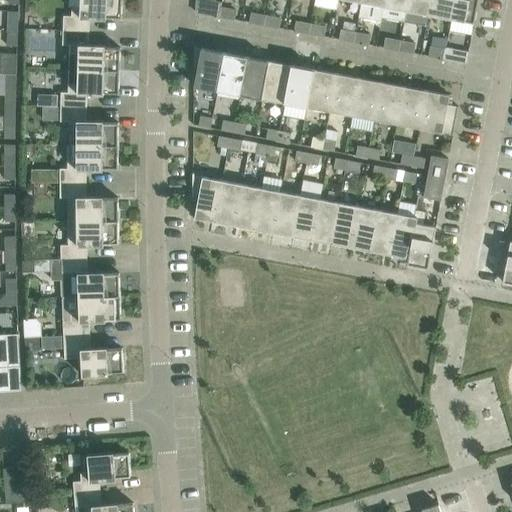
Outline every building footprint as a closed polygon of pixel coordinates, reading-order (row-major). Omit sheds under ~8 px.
[(122,0),(80,0),(80,8),(72,7),(71,16),(63,15),(63,30),(89,31),(90,18),(106,19),(106,17),(121,18),(122,0)] [(196,0),(196,12),(219,16),(221,2),(209,0),(196,0)] [(384,0),(384,6),(406,10),(407,0),(384,0)] [(407,0),(406,10),(429,14),(431,0),(407,0)] [(431,0),(429,14),(451,18),(454,0),(431,0)] [(454,0),(451,18),(474,23),(478,0),(454,0)] [(221,7),(219,16),(233,19),(235,10),(221,7)] [(264,24),(265,15),(252,13),(250,22),(264,24)] [(280,18),(265,15),(264,24),(278,27),(280,18)] [(8,18),(7,32),(18,32),(18,19),(8,18)] [(295,30),(308,33),(310,24),(296,21),(295,30)] [(325,27),(310,24),(308,33),(323,36),(325,27)] [(89,44),(89,31),(63,30),(62,45),(70,45),(69,68),(120,70),(120,47),(105,47),(105,45),(89,44)] [(340,39),(353,41),(355,33),(341,30),(340,39)] [(7,45),(17,46),(18,32),(7,32),(7,45)] [(353,41),(368,44),(370,35),(355,33),(353,41)] [(384,47),(398,50),(400,41),(386,38),(384,47)] [(414,44),(400,41),(398,50),(413,53),(414,44)] [(196,45),(195,45),(194,67),(195,67),(195,65),(198,66),(194,86),(217,90),(224,52),(201,48),(196,47),(196,45)] [(429,56),(444,58),(445,50),(431,47),(429,56)] [(446,48),(445,50),(444,58),(466,63),(468,52),(446,48)] [(224,52),(217,90),(240,94),(247,56),(224,52)] [(0,53),(0,58),(0,73),(6,74),(16,74),(17,53),(0,53)] [(269,61),(247,56),(240,94),(262,99),(269,61)] [(292,65),(269,61),(262,99),(285,103),(292,65)] [(285,103),(282,115),(305,119),(307,107),(314,69),(292,65),(285,103)] [(60,106),(87,107),(87,94),(104,94),(104,92),(119,93),(120,70),(69,68),(68,92),(61,92),(60,106)] [(337,73),(314,69),(307,107),(329,111),(337,73)] [(359,78),(337,73),(329,111),(352,115),(359,78)] [(16,88),(16,74),(6,74),(6,88),(16,88)] [(381,82),(359,78),(352,115),(374,120),(381,82)] [(404,86),(381,82),(374,120),(397,124),(404,86)] [(426,90),(404,86),(397,124),(419,128),(426,90)] [(419,128),(453,135),(458,106),(448,105),(449,95),(426,90),(419,128)] [(44,94),(43,106),(57,106),(57,94),(44,94)] [(5,103),(5,116),(15,116),(15,103),(5,103)] [(42,106),(42,120),(55,120),(55,113),(60,113),(60,106),(42,106)] [(87,120),(87,107),(60,106),(60,113),(60,121),(68,121),(68,129),(77,130),(77,144),(68,144),(68,145),(118,145),(118,122),(103,122),(103,120),(87,120)] [(200,115),(199,126),(210,128),(212,118),(200,115)] [(15,138),(15,116),(5,116),(5,138),(15,138)] [(221,130),(233,132),(235,122),(223,120),(221,130)] [(233,132),(244,134),(246,124),(235,122),(233,132)] [(277,141),(279,130),(268,128),(266,138),(277,141)] [(291,133),(279,130),(277,141),(289,143),(291,133)] [(326,130),(324,139),(336,141),(338,132),(326,130)] [(217,146),(229,148),(231,138),(219,136),(217,146)] [(313,137),(311,147),(322,149),(324,139),(313,137)] [(240,150),(242,140),(231,138),(229,148),(240,150)] [(336,141),(324,139),(322,149),(334,151),(336,141)] [(267,155),(269,145),(258,143),(256,153),(267,155)] [(5,144),(4,165),(15,166),(15,144),(5,144)] [(60,183),(86,183),(86,170),(103,170),(103,168),(118,168),(118,145),(68,145),(68,168),(60,168),(60,183)] [(279,158),(281,147),(269,145),(267,155),(279,158)] [(357,145),(356,155),(367,157),(369,147),(357,145)] [(381,149),(369,147),(367,157),(379,160),(381,149)] [(295,160),(306,163),(308,153),(297,150),(295,160)] [(256,153),(253,165),(264,167),(267,155),(256,153)] [(318,165),(320,155),(308,153),(306,163),(318,165)] [(402,154),(400,164),(412,166),(414,156),(402,154)] [(429,169),(428,175),(424,197),(441,200),(449,159),(431,155),(429,169)] [(425,158),(414,156),(412,166),(424,168),(425,158)] [(334,168),(345,170),(347,160),(335,158),(334,168)] [(357,172),(359,162),(347,160),(345,170),(357,172)] [(15,179),(15,166),(4,165),(4,179),(15,179)] [(372,175),(384,177),(386,167),(374,165),(372,175)] [(395,180),(397,169),(386,167),(384,177),(395,180)] [(415,183),(417,173),(405,171),(403,181),(415,183)] [(195,218),(216,222),(223,181),(194,175),(194,173),(192,173),(192,196),(194,196),(194,193),(199,194),(195,218)] [(235,225),(243,184),(223,181),(216,222),(235,225)] [(303,194),(320,197),(322,184),(305,182),(303,194)] [(86,196),(86,183),(60,183),(60,197),(68,197),(68,206),(77,206),(77,220),(68,220),(68,221),(118,220),(118,198),(103,198),(103,196),(86,196)] [(235,225),(254,229),(262,188),(243,184),(235,225)] [(274,233),(281,191),(262,188),(254,229),(274,233)] [(274,233),(293,236),(301,195),(281,191),(274,233)] [(5,208),(15,208),(15,194),(5,194),(5,208)] [(312,240),(320,199),(301,195),(293,236),(312,240)] [(312,240),(332,243),(340,202),(320,199),(312,240)] [(351,247),(359,206),(340,202),(332,243),(351,247)] [(351,247),(371,251),(378,210),(359,206),(351,247)] [(15,221),(15,208),(5,208),(5,221),(15,221)] [(371,251),(390,254),(397,213),(378,210),(371,251)] [(414,217),(397,213),(390,254),(408,258),(407,264),(408,264),(418,210),(415,210),(414,217)] [(408,264),(428,268),(436,227),(423,224),(425,211),(418,210),(408,264)] [(61,259),(87,259),(87,245),(104,245),(104,243),(119,243),(118,220),(68,221),(68,222),(77,221),(77,236),(68,236),(68,244),(60,245),(61,259)] [(5,236),(5,250),(16,250),(15,236),(5,236)] [(503,282),(511,283),(511,241),(510,241),(503,282)] [(6,263),(16,263),(16,250),(5,250),(6,263)] [(87,259),(61,259),(50,260),(50,281),(61,280),(62,297),(120,295),(120,289),(119,273),(104,273),(104,271),(87,272),(87,259)] [(34,260),(22,260),(22,272),(35,272),(34,260)] [(6,278),(6,289),(7,292),(17,292),(16,278),(6,278)] [(17,305),(17,292),(7,292),(7,306),(17,305)] [(63,336),(90,334),(89,321),(106,321),(106,319),(121,318),(120,295),(62,297),(63,336)] [(36,324),(24,325),(24,337),(36,336),(36,324)] [(8,367),(20,366),(18,334),(6,334),(8,367)] [(90,347),(90,334),(63,336),(64,359),(81,358),(82,376),(83,376),(109,374),(108,372),(123,371),(122,348),(107,349),(107,347),(90,347)] [(74,494),(100,492),(99,480),(116,479),(116,477),(131,476),(129,453),(114,454),(114,452),(88,454),(89,472),(80,472),(81,481),(73,481),(74,494)] [(27,466),(15,467),(18,502),(30,501),(27,466)] [(6,503),(18,502),(15,467),(3,468),(6,503)] [(75,508),(75,511),(134,511),(133,503),(118,504),(118,502),(102,504),(100,492),(74,494),(75,508)]
